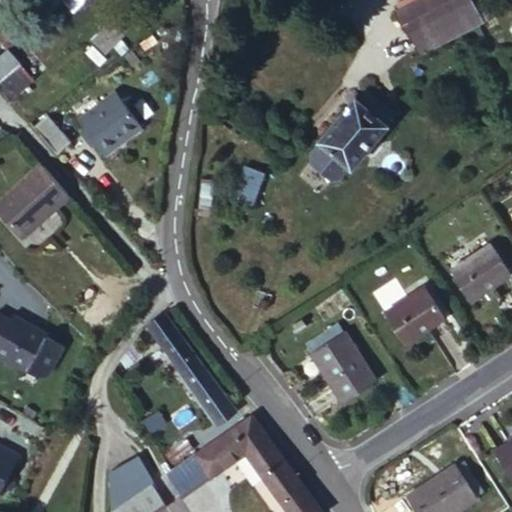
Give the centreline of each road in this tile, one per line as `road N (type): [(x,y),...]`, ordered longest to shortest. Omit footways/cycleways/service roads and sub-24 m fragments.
road 1 (residential): [(200,0),(200,45),(167,228),(178,278),(206,325),(331,472)]
road 2 (residential): [(331,472),(511,356)]
